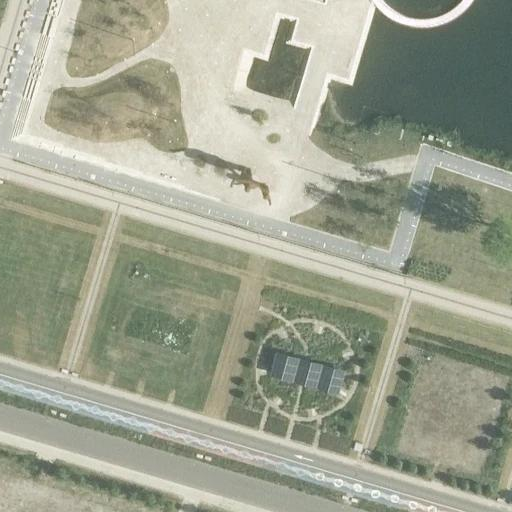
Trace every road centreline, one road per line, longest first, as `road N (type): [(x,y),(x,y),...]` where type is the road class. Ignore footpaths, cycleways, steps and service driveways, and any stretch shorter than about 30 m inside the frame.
road 1 (tertiary): [(465,511),(0,373)]
road 2 (unclassified): [(0,415),(321,511)]
